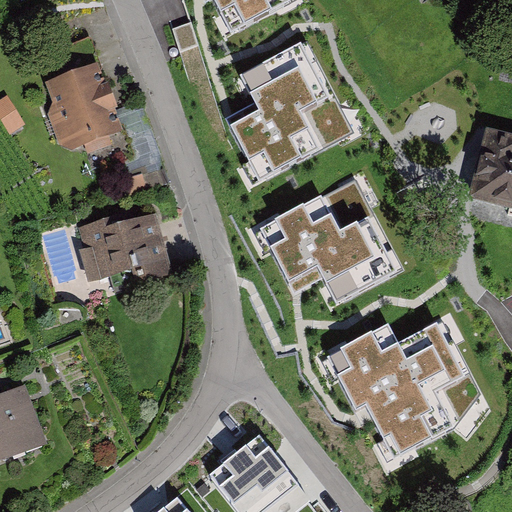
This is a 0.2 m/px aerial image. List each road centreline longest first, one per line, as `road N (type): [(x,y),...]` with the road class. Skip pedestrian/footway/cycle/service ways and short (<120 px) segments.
road 1 (residential): [(127,0),(217,256),(225,299),(222,367)]
road 2 (residential): [(222,367),(256,383),(355,511)]
road 3 (residential): [(222,367),(185,436),(93,511)]
